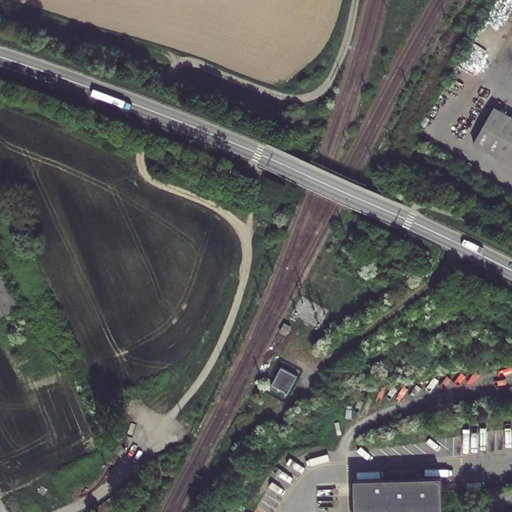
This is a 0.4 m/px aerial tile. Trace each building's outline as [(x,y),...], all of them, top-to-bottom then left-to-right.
[(474,144),(511,165),(511,117),(495,108),(474,144)] [(0,317),(19,309),(0,266),(0,317)] [(291,327),(284,323),(280,332),(287,335),(291,327)] [(32,338),(11,349),(20,367),(42,356),(32,338)] [(298,376),(281,367),(271,386),(288,394),(298,376)] [(441,511),(441,477),(354,479),(355,511),(441,511)] [(41,486),(37,492),(44,496),(48,490),(41,486)]
